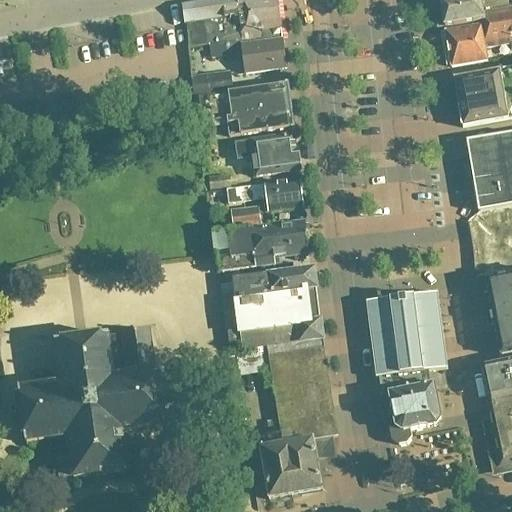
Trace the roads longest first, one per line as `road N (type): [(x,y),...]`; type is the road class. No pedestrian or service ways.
road 1 (residential): [(378,511),(348,356),(311,0)]
road 2 (residential): [(143,0),(0,26)]
